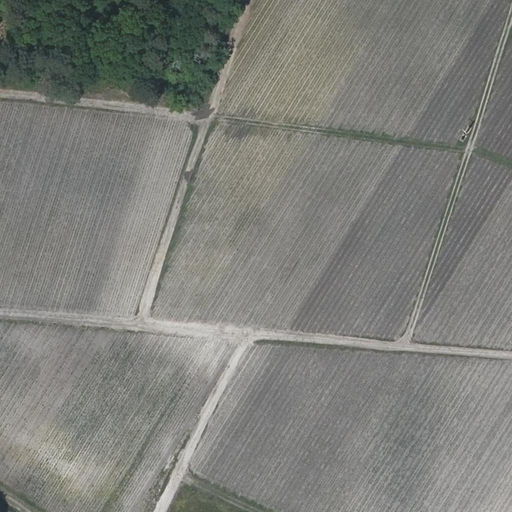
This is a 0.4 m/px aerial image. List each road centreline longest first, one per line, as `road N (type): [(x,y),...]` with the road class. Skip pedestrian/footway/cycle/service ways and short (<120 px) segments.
road 1 (track): [(0,95),(468,151),(511,167)]
road 2 (track): [(0,315),(511,357)]
road 3 (track): [(511,14),(406,348)]
road 4 (track): [(245,0),(137,326)]
road 5 (unknown): [(252,335),(163,511)]
